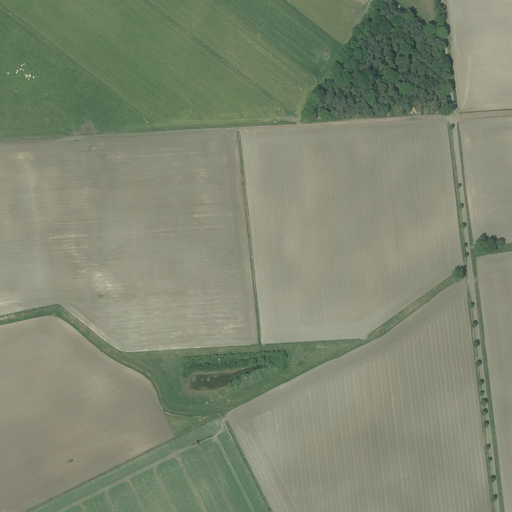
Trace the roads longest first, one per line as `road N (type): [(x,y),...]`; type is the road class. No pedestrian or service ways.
road 1 (unclassified): [(497,511),(445,54),(386,0)]
road 2 (track): [(511,113),(76,138)]
